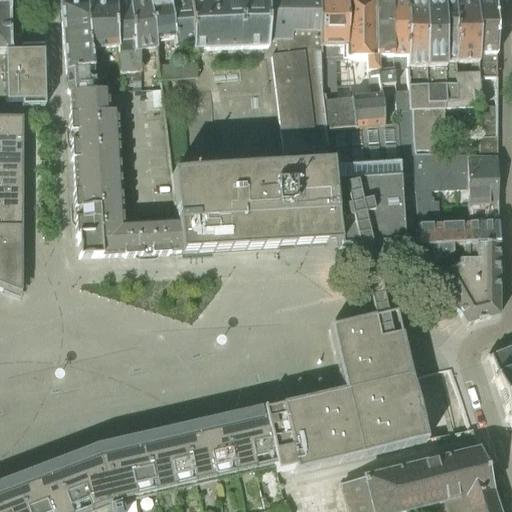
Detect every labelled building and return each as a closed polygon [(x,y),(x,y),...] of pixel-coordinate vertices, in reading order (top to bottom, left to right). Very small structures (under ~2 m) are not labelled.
[(195,54),(268,49),(268,44),(266,0),(201,0),(192,1),(189,1),(192,47),(192,54),(195,54)] [(317,0),(266,0),(268,44),(275,44),(277,58),(269,59),(281,157),(288,156),(290,169),(330,167),(333,167),(330,134),(321,99),(317,0)] [(348,65),(348,62),(346,0),(317,0),(321,99),(330,134),(354,132),(348,65)] [(374,1),(353,0),(346,0),(348,65),(354,132),(330,134),(333,167),(399,163),(398,119),(383,119),(381,88),(379,61),(373,60),(374,1)] [(149,4),(154,44),(173,40),(175,51),(192,47),(189,1),(149,4)] [(395,61),(391,61),(390,2),(374,1),(373,60),(379,61),(381,88),(395,87),(395,61)] [(414,163),(414,158),(406,2),(390,2),(391,61),(395,61),(395,87),(381,88),(383,119),(398,119),(399,163),(414,163)] [(442,157),(444,157),(443,112),(443,107),(427,108),(426,3),(406,2),(414,158),(442,157)] [(445,107),(445,102),(443,3),(426,3),(427,108),(443,107),(445,107)] [(454,76),(454,66),(454,4),(443,3),(445,102),(456,102),(454,76)] [(149,4),(130,5),(116,6),(119,50),(121,76),(140,74),(140,67),(140,53),(155,50),(154,44),(149,4)] [(478,66),(477,61),(476,4),(454,4),(454,66),(478,66)] [(495,109),(495,61),(494,5),(476,4),(477,61),(478,66),(478,75),(479,109),(495,109)] [(102,63),(101,53),(119,50),(116,6),(86,7),(90,54),(92,71),(93,80),(106,77),(101,63),(102,63)] [(65,73),(92,71),(90,54),(86,7),(60,7),(65,73)] [(0,54),(3,54),(15,54),(15,36),(20,36),(20,8),(0,8),(0,54)] [(19,54),(15,54),(3,54),(5,105),(20,104),(21,109),(44,108),(42,48),(18,49),(19,54)] [(159,82),(197,81),(196,64),(158,66),(159,82)] [(69,95),(95,93),(93,80),(92,71),(65,73),(67,95),(69,95)] [(443,112),(479,109),(478,75),(454,76),(456,102),(445,102),(445,107),(443,107),(443,112)] [(177,223),(125,226),(124,217),(122,177),(120,143),(118,114),(108,114),(107,92),(95,93),(69,95),(70,116),(69,116),(71,145),(72,162),(73,162),(74,179),(75,194),(73,194),(74,219),(75,239),(77,239),(78,260),(123,257),(123,259),(127,259),(168,256),(168,255),(180,254),(177,223)] [(479,109),(479,124),(495,124),(495,109),(479,109)] [(0,228),(21,228),(21,120),(0,120),(0,228)] [(495,124),(479,124),(479,140),(496,140),(495,124)] [(479,140),(479,158),(496,159),(496,140),(479,140)] [(444,157),(442,157),(414,158),(414,163),(399,163),(406,246),(418,245),(418,251),(420,251),(497,246),(496,159),(479,158),(444,157)] [(399,163),(333,167),(330,167),(336,239),(337,247),(338,247),(339,251),(357,250),(370,249),(406,247),(406,246),(399,163)] [(325,240),(336,239),(330,167),(290,169),(289,169),(172,176),(177,223),(180,254),(180,256),(326,247),(325,240)] [(0,288),(21,296),(21,262),(21,228),(0,228),(0,288)] [(497,246),(420,251),(433,275),(451,264),(457,264),(457,269),(437,280),(452,305),(463,324),(465,327),(498,318),(497,246)] [(370,249),(357,250),(368,299),(374,320),(383,317),(381,296),(370,249)] [(276,480),(425,445),(410,379),(396,315),(383,317),(374,320),(328,330),(343,393),(281,407),(281,409),(263,413),(263,417),(273,465),(276,480)] [(511,352),(509,353),(488,360),(489,362),(495,383),(495,384),(506,420),(508,423),(511,435),(511,352)] [(120,511),(117,501),(166,490),(253,470),(273,465),(263,417),(155,442),(98,455),(0,492),(0,511),(84,511),(105,504),(107,511),(120,511)] [(497,511),(478,451),(363,479),(364,481),(341,487),(347,511),(422,511),(441,507),(442,511),(497,511)]
